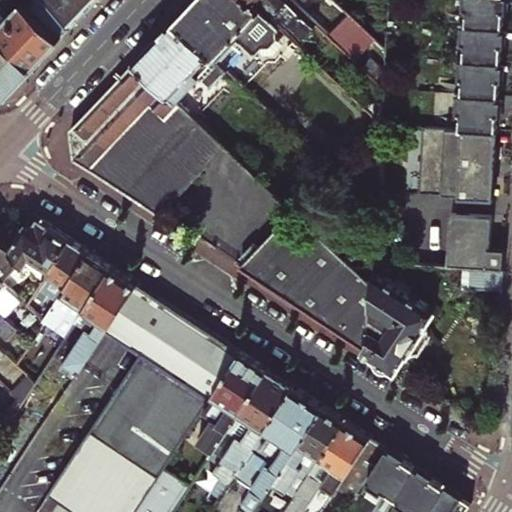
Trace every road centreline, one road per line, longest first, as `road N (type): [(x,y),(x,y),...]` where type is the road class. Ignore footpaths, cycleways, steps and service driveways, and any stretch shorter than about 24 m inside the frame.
road 1 (residential): [(3,149),(508,484)]
road 2 (secondary): [(3,149),(145,0)]
